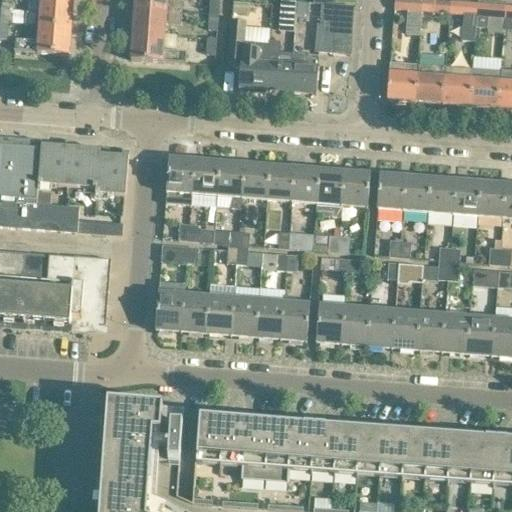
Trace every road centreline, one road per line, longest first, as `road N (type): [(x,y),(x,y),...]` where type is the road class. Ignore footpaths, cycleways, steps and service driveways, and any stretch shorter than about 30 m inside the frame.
road 1 (residential): [(511,401),(131,371)]
road 2 (residential): [(131,371),(153,120)]
road 3 (residential): [(364,137),(153,120)]
road 4 (residential): [(511,150),(364,137)]
road 5 (residential): [(364,137),(371,0)]
road 6 (residential): [(131,371),(0,368)]
